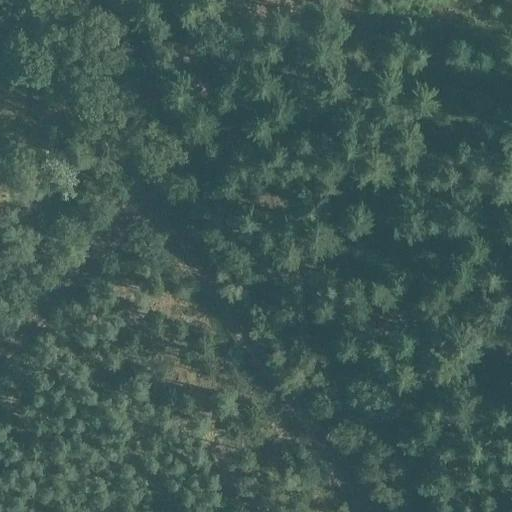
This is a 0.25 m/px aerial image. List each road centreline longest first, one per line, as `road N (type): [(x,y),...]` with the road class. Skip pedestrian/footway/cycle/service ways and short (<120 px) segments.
road 1 (track): [(295,413),(150,193)]
road 2 (track): [(150,193),(0,356)]
road 3 (track): [(150,193),(129,120),(51,0)]
road 4 (track): [(295,413),(387,395),(457,358)]
road 5 (track): [(364,511),(295,413)]
